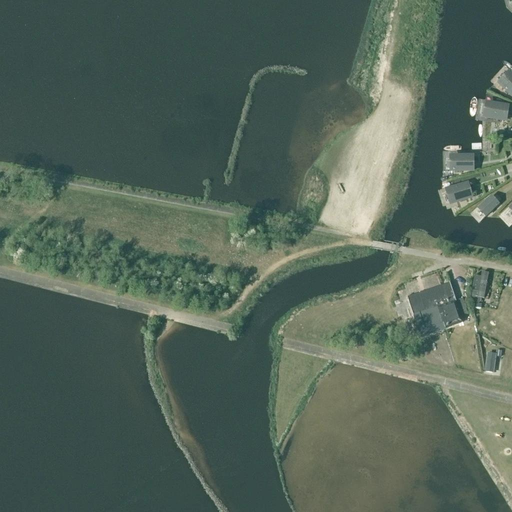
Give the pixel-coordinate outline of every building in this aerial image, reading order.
[(511,96),(511,77),(509,75),(500,85),(511,96)] [(505,121),(507,108),(487,104),(485,118),(505,121)] [(452,158),(452,172),(472,172),(472,158),(452,158)] [(448,191),(452,204),(471,199),(467,185),(448,191)] [(499,205),(491,198),(479,209),(486,217),(499,205)] [(487,299),(488,272),(482,271),(482,275),(474,275),(473,299),(487,299)] [(456,302),(450,283),(407,298),(413,316),(419,314),(425,331),(443,324),(438,308),(456,302)] [(463,300),(456,302),(438,308),(443,324),(445,329),(463,323),(461,317),(468,314),(463,300)] [(487,352),(487,372),(499,372),(499,366),(497,366),(497,353),(487,352)]
